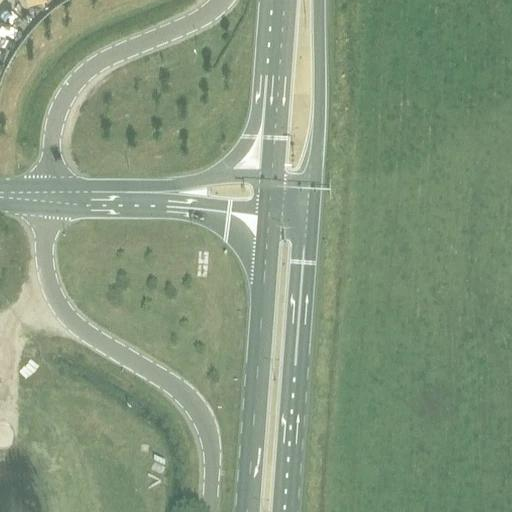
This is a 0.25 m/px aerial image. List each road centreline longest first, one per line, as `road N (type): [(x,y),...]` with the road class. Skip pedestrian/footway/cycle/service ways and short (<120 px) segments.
road 1 (unclassified): [(206,511),(205,429),(186,395),(61,312),(41,257),(45,191)]
road 2 (primary): [(289,511),(313,193)]
road 3 (primary): [(267,211),(245,511)]
road 4 (unclassified): [(45,191),(54,121),(70,85),(219,0)]
road 5 (primary): [(313,193),(319,0)]
road 6 (primary): [(280,0),(268,180)]
road 7 (tertiary): [(173,192),(45,191)]
